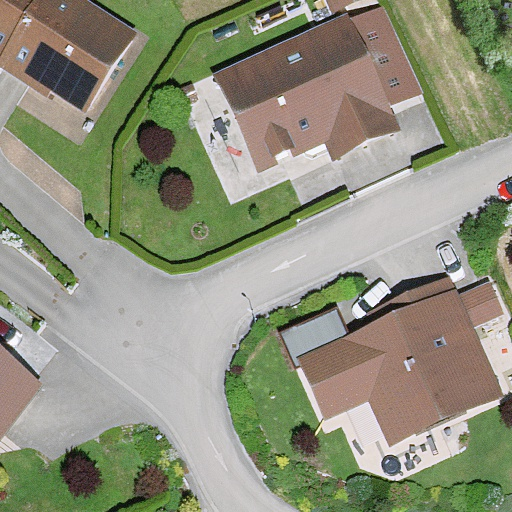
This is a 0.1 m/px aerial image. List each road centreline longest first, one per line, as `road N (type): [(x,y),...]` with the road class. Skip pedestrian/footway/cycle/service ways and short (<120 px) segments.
road 1 (residential): [(511,164),(173,326)]
road 2 (residential): [(173,326),(221,462),(250,511)]
